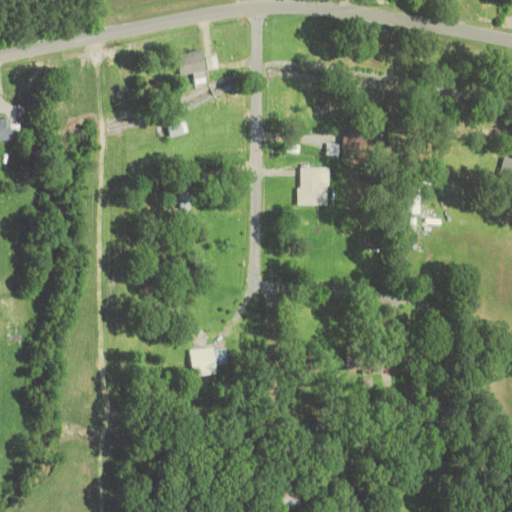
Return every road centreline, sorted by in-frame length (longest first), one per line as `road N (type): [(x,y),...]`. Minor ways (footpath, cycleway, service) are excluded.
road 1 (secondary): [(0,57),(261,8),(356,12),(511,40)]
road 2 (residential): [(261,8),(255,305)]
road 3 (residential): [(256,288),(391,291)]
